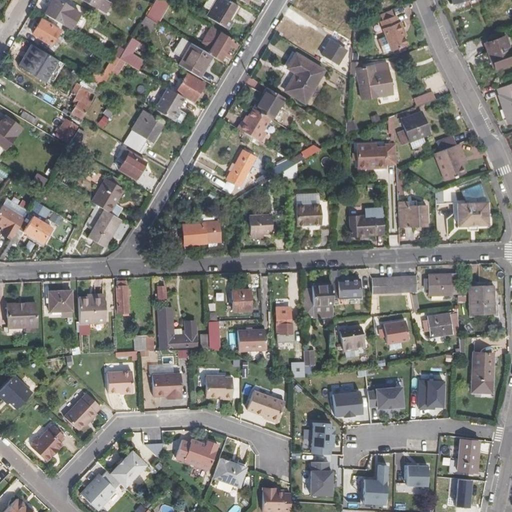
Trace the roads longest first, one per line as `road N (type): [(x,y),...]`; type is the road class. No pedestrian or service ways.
road 1 (residential): [(511,254),(118,268)]
road 2 (residential): [(118,268),(281,0)]
road 3 (residential): [(52,498),(119,429),(204,424),(272,449)]
road 4 (residential): [(511,191),(423,0)]
road 5 (residential): [(356,433),(448,427),(511,435)]
